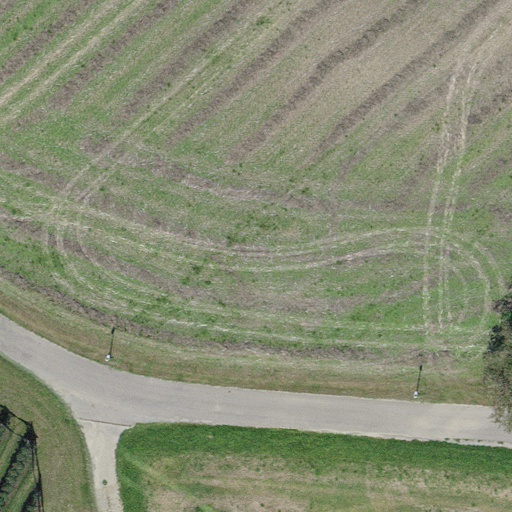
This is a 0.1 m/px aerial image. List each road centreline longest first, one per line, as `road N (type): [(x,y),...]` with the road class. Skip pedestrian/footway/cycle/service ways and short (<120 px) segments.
road 1 (residential): [(0,334),(106,391),(511,432)]
road 2 (track): [(106,391),(102,424),(117,511)]
